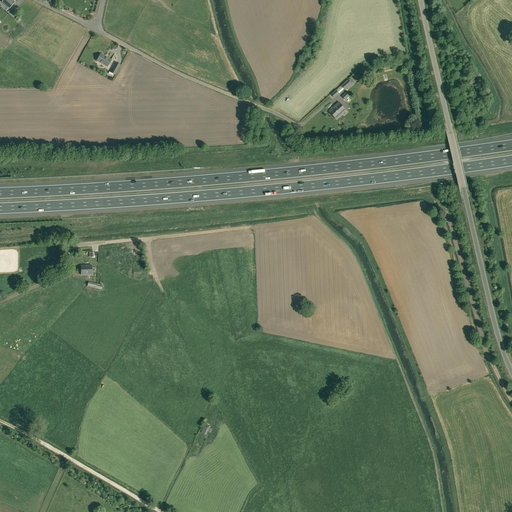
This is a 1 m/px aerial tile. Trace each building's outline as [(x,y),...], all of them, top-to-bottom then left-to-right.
[(107,66),(111,60),(100,54),(97,60),(107,66)] [(115,74),(120,65),(116,63),(111,72),(113,73),(115,74)] [(345,90),(352,84),(348,79),(341,85),(345,90)] [(334,98),(340,94),(336,89),(330,94),(334,98)] [(345,100),(350,96),(347,92),(342,96),(345,100)] [(336,118),(346,110),(339,103),(330,111),(336,118)] [(81,275),(92,274),(92,265),(81,265),(81,275)] [(102,289),(103,284),(89,281),(87,286),(102,289)] [(206,435),(210,428),(205,425),(201,432),(206,435)]
